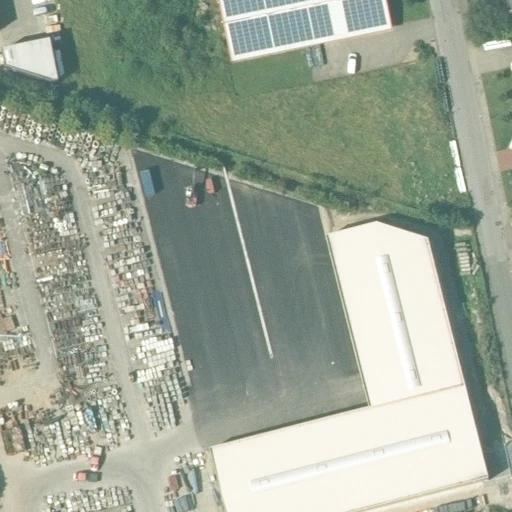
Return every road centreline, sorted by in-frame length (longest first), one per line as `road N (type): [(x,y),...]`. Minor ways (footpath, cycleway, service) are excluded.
road 1 (unclassified): [(511,313),(449,0)]
road 2 (unknown): [(341,385),(404,356),(409,300),(404,280),(378,254),(311,232)]
road 3 (unknown): [(152,182),(206,421)]
road 4 (unknown): [(206,421),(0,478)]
road 5 (unknown): [(232,206),(272,403)]
road 6 (unknown): [(311,232),(341,385)]
